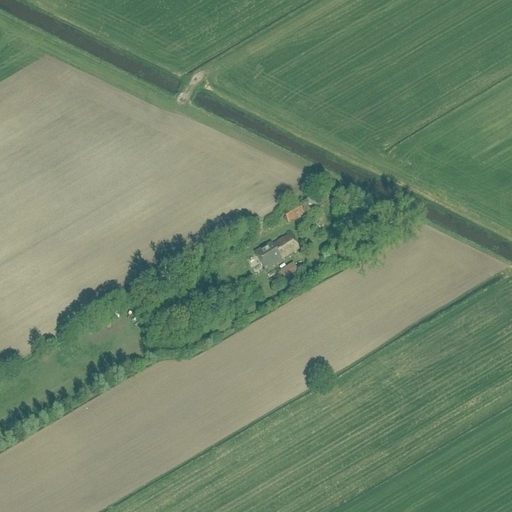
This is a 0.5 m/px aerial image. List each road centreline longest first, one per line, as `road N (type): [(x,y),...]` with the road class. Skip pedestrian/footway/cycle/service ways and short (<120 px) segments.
road 1 (track): [(0,443),(161,349),(188,344),(261,304)]
road 2 (track): [(328,0),(197,78),(186,103)]
